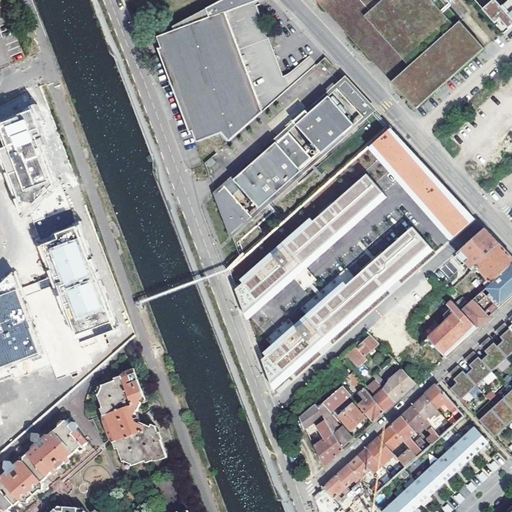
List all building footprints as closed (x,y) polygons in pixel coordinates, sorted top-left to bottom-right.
[(276,55),(256,1),(258,0),(218,0),(207,5),(211,14),(158,33),(197,139),(222,130),(229,138),(288,88),(276,55)] [(315,0),(316,1),(416,109),(484,48),(440,0),(315,0)] [(511,0),(474,0),(504,33),(511,25),(511,0)] [(373,108),(347,80),(338,88),(364,116),(372,109),(373,108)] [(354,125),(328,97),(308,115),(305,111),(293,123),(321,155),(354,125)] [(30,111),(0,122),(0,134),(0,135),(5,148),(0,149),(0,153),(22,213),(50,185),(33,136),(38,134),(30,111)] [(391,128),(373,144),(454,236),(474,218),(391,128)] [(288,133),(277,144),(301,171),(312,161),(288,133)] [(301,171),(277,144),(234,181),(242,191),(243,192),(260,210),(302,172),(301,171)] [(454,236),(373,144),(368,148),(450,240),(454,236)] [(215,161),(211,158),(206,164),(209,167),(215,161)] [(237,290),(246,315),(383,193),(367,175),(237,290)] [(234,181),(226,189),(234,198),(242,191),(234,181)] [(234,198),(226,189),(225,188),(217,195),(223,210),(233,237),(253,219),(235,199),(234,198)] [(387,197),(383,193),(246,315),(248,321),(294,280),(305,291),(317,280),(307,269),(387,197)] [(111,322),(74,227),(55,234),(57,239),(40,246),(74,337),(111,322)] [(267,357),(263,361),(275,391),(434,250),(414,227),(344,289),(299,329),(287,340),(267,357)] [(459,251),(456,253),(472,271),(500,245),(498,242),(484,227),(462,248),(459,251)] [(511,257),(508,252),(500,245),(472,271),(475,274),(480,270),(489,281),(483,286),(485,289),(511,264),(511,257)] [(511,264),(485,289),(482,292),(497,307),(511,292),(511,264)] [(0,369),(38,354),(12,273),(0,284),(0,369)] [(290,319),(299,329),(344,289),(336,279),(290,319)] [(462,311),(474,324),(478,328),(485,322),(489,318),(477,304),(486,296),(482,292),(474,300),(462,311)] [(511,292),(497,307),(499,309),(511,296),(511,292)] [(448,320),(462,335),(466,339),(472,334),(468,329),(474,324),(462,311),(453,301),(448,305),(455,312),(448,320)] [(448,320),(429,338),(443,354),(461,336),(465,340),(466,339),(462,335),(448,320)] [(459,383),(453,389),(462,400),(511,353),(511,329),(506,322),(502,326),(497,331),(506,340),(499,346),(491,337),(488,340),(485,342),(481,345),(490,355),(484,360),(475,351),(469,356),(466,359),(475,369),(468,374),(460,365),(453,371),(451,373),(459,383)] [(474,324),(468,329),(472,334),(478,328),(474,324)] [(273,347),(264,354),(267,357),(287,340),(278,330),(267,340),(273,347)] [(378,342),(372,336),(363,344),(359,340),(355,344),(365,355),(378,342)] [(461,336),(443,354),(446,357),(455,349),(465,340),(461,336)] [(360,366),(364,363),(368,359),(365,355),(355,344),(347,351),(360,366)] [(109,431),(117,441),(113,442),(115,449),(117,448),(122,461),(130,466),(144,461),(144,464),(154,461),(155,434),(132,421),(145,397),(134,369),(114,380),(115,382),(101,388),(97,395),(102,408),(100,409),(107,432),(109,431)] [(416,385),(403,370),(391,380),(386,386),(378,376),(376,378),(377,379),(381,385),(383,387),(395,403),(401,398),(416,385)] [(365,400),(359,405),(374,422),(379,417),(385,412),(374,398),(354,372),(350,375),(348,377),(360,393),(360,394),(365,400)] [(377,388),(381,385),(377,379),(373,383),(377,388)] [(431,392),(426,396),(438,409),(445,403),(454,414),(448,420),(454,427),(465,417),(437,386),(431,392)] [(374,398),(385,412),(388,409),(395,403),(383,387),(381,389),(382,391),(374,398)] [(344,388),(326,405),(332,413),(336,410),(335,409),(346,398),(347,399),(351,395),(344,388)] [(438,409),(426,396),(420,402),(415,406),(427,419),(438,410),(438,409)] [(511,406),(505,399),(493,410),(508,426),(511,422),(511,406)] [(315,405),(300,417),(306,429),(314,421),(321,415),(319,411),(320,410),(315,405)] [(326,405),(320,410),(319,411),(321,415),(324,419),(326,422),(334,415),(332,413),(326,405)] [(341,416),(352,430),(359,424),(365,419),(354,405),(341,416)] [(427,419),(415,406),(407,413),(403,416),(416,431),(429,421),(427,419)] [(508,426),(493,410),(482,421),(497,437),(508,426)] [(314,421),(317,426),(324,419),(321,415),(314,421)] [(396,423),(392,426),(405,440),(412,448),(415,451),(420,447),(412,438),(418,433),(416,431),(403,416),(396,423)] [(343,451),(341,448),(332,433),(326,422),(324,419),(317,426),(324,439),(317,444),(314,439),(312,440),(325,467),(331,462),(343,451)] [(88,444),(68,420),(48,436),(42,435),(42,441),(38,445),(32,444),(31,451),(0,477),(0,511),(8,511),(20,503),(23,506),(44,487),(41,484),(88,444)] [(426,442),(430,447),(442,437),(432,425),(429,428),(431,430),(430,431),(434,435),(426,442)] [(384,433),(380,437),(392,451),(394,450),(396,452),(398,450),(397,448),(405,440),(392,426),(384,433)] [(335,431),(332,433),(341,448),(346,443),(352,438),(343,427),(336,433),(335,431)] [(476,427),(464,438),(478,453),(490,442),(476,427)] [(372,444),(368,448),(383,465),(391,473),(391,474),(395,470),(391,465),(390,466),(387,463),(395,455),(392,451),(380,437),(372,444)] [(464,438),(453,448),(467,463),(478,453),(464,438)] [(415,451),(420,456),(430,447),(426,442),(420,447),(415,451)] [(19,447),(13,451),(17,456),(23,451),(19,447)] [(362,453),(359,457),(371,470),(374,474),(383,465),(368,448),(362,453)] [(412,448),(400,460),(403,464),(407,468),(420,456),(415,451),(412,448)] [(453,448),(441,459),(455,474),(467,463),(453,448)] [(349,465),(359,476),(363,480),(365,478),(363,476),(371,470),(359,457),(353,462),(349,465)] [(441,459),(429,469),(443,484),(455,474),(441,459)] [(490,466),(495,471),(499,467),(500,466),(495,461),(490,466)] [(395,470),(391,474),(396,478),(407,468),(403,464),(395,470)] [(356,479),(359,476),(349,465),(342,472),(337,476),(347,487),(349,485),(356,479)] [(429,469),(417,480),(431,495),(443,484),(429,469)] [(483,471),(478,476),(484,482),(488,478),(489,477),(483,471)] [(381,482),(385,487),(396,478),(391,474),(391,473),(381,482)] [(347,487),(337,476),(331,482),(325,487),(339,502),(342,499),(339,495),(347,487)] [(359,483),(354,488),(367,503),(376,495),(371,490),(363,480),(359,483)] [(417,480),(406,491),(420,506),(431,495),(417,480)] [(371,490),(376,495),(385,487),(381,482),(371,490)] [(467,487),(472,492),(476,489),(477,488),(472,482),(467,487)] [(344,511),(337,503),(339,502),(325,487),(314,497),(320,510),(322,511),(344,511)] [(406,491),(394,501),(404,511),(412,511),(420,506),(406,491)] [(455,498),(460,503),(464,499),(465,498),(460,493),(455,498)] [(404,511),(394,501),(382,511),(404,511)]
